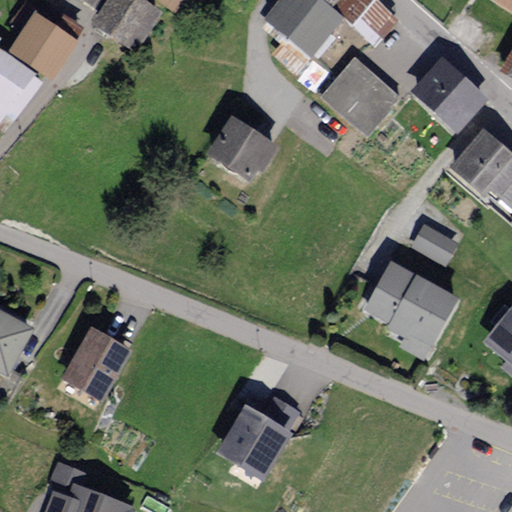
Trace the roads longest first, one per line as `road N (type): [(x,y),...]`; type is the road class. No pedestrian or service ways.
road 1 (residential): [(0,235),(511,442)]
road 2 (unknown): [(377,251),(505,98)]
road 3 (residential): [(0,149),(71,65),(102,0)]
road 4 (tertiary): [(511,103),(394,0)]
